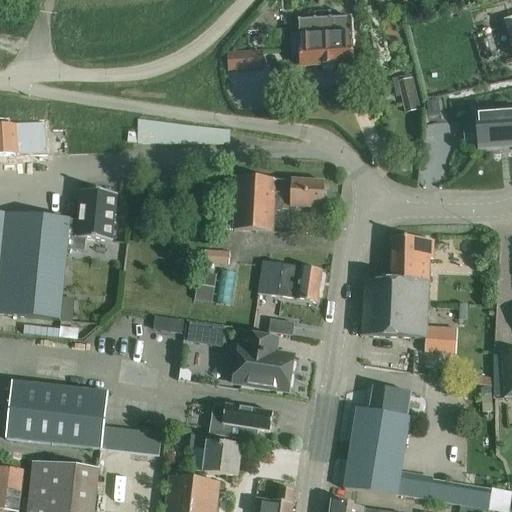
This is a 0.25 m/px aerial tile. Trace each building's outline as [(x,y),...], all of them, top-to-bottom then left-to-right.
[(511,17),(503,20),(507,32),(497,35),(505,60),(511,58),(511,17)] [(353,66),(351,19),(298,21),(298,39),(294,39),(294,57),(299,57),(299,68),(353,66)] [(483,44),(494,41),(491,32),(480,35),(483,44)] [(241,70),(275,69),(274,51),(240,53),(241,70)] [(404,114),(420,110),(412,79),(397,82),(404,114)] [(478,151),(496,149),(496,145),(511,143),(511,111),(475,115),(478,151)] [(227,145),(228,131),(139,121),(138,133),(128,132),(127,143),(137,143),(137,145),(227,145)] [(0,156),(46,154),(44,124),(0,125),(0,156)] [(410,172),(411,162),(400,161),(400,171),(410,172)] [(290,182),(275,181),(275,180),(236,178),(234,206),(221,206),(219,230),(233,231),(272,233),(274,194),(291,195),(290,209),(322,210),(324,183),(290,181),(290,182)] [(111,243),(116,195),(80,192),(77,222),(67,221),(64,250),(83,252),(85,240),(111,243)] [(0,316),(56,322),(58,307),(59,297),(64,250),(67,221),(0,214),(0,316)] [(284,253),(300,255),(301,242),(286,240),(284,253)] [(364,282),(361,338),(380,339),(425,341),(426,329),(429,260),(432,260),(433,242),(393,240),(391,283),(384,283),(364,282)] [(228,270),(230,254),(211,253),(210,263),(201,263),(200,273),(216,275),(219,275),(214,302),(227,304),(232,271),(228,270)] [(316,304),(321,272),(262,263),(257,296),(288,300),(316,304)] [(198,272),(194,300),(212,303),(216,275),(200,273),(198,272)] [(58,307),(56,322),(68,323),(70,324),(71,316),(65,308),(58,307)] [(292,337),(294,324),(270,321),(268,333),(292,337)] [(159,324),(157,358),(183,360),(186,326),(159,324)] [(287,393),(292,358),(273,355),(276,341),(246,336),(238,385),(287,393)] [(505,398),(511,397),(511,353),(502,354),(505,398)] [(158,457),(161,435),(103,429),(107,394),(12,384),(6,441),(158,457)] [(372,389),(368,413),(405,420),(409,395),(372,389)] [(490,416),(490,390),(480,390),(481,416),(490,416)] [(215,405),(212,408),(208,436),(255,443),(257,432),(269,433),(272,413),(224,406),(224,407),(215,405)] [(416,421),(405,420),(368,413),(356,411),(343,491),(396,500),(396,496),(400,474),(407,430),(414,431),(416,421)] [(191,436),(189,449),(206,451),(205,473),(237,478),(241,448),(210,444),(210,438),(191,436)] [(92,511),(97,473),(32,467),(27,511),(92,511)] [(0,511),(6,511),(19,511),(24,472),(0,468),(0,511)] [(400,474),(396,496),(492,511),(507,511),(511,495),(432,482),(432,479),(400,474)] [(216,511),(220,486),(170,480),(166,511),(216,511)] [(291,504),(292,500),(293,491),(278,489),(276,502),(255,499),(253,511),(290,511),(292,504),(291,504)] [(353,506),(331,503),(329,511),(374,511),(352,509),(353,506)]
